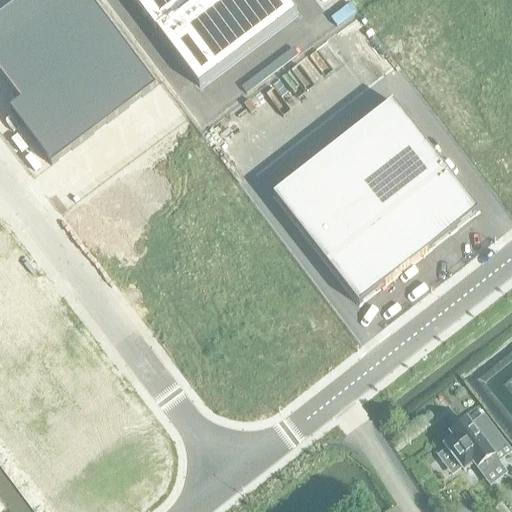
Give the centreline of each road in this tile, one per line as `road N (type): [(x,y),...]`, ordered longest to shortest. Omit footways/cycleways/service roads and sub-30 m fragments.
road 1 (unclassified): [(0,174),(228,484)]
road 2 (unclassified): [(511,260),(228,484)]
road 3 (unknown): [(511,99),(459,123),(397,72)]
